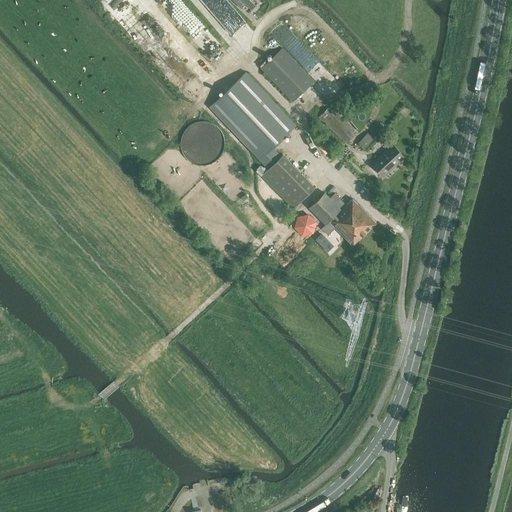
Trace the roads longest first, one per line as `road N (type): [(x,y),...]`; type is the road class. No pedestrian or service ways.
road 1 (primary): [(386,431),(402,397),(499,0)]
road 2 (track): [(82,409),(337,174)]
road 3 (track): [(412,0),(374,113),(330,167)]
road 4 (track): [(30,351),(61,407),(82,409),(112,463)]
